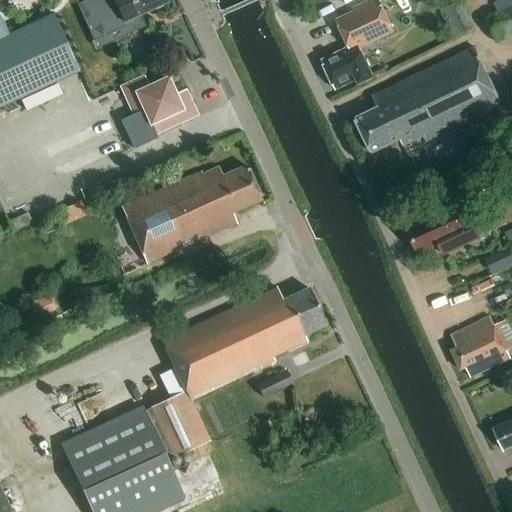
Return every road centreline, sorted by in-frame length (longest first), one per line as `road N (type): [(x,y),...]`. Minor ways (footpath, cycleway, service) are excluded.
road 1 (tertiary): [(429,511),(191,0)]
road 2 (residential): [(509,511),(275,0)]
